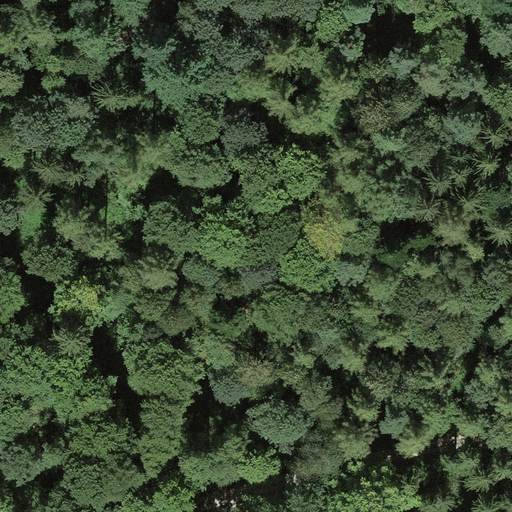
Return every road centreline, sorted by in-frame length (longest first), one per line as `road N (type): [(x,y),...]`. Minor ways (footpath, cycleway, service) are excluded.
road 1 (track): [(180,511),(460,437),(511,433)]
road 2 (track): [(0,160),(166,0)]
